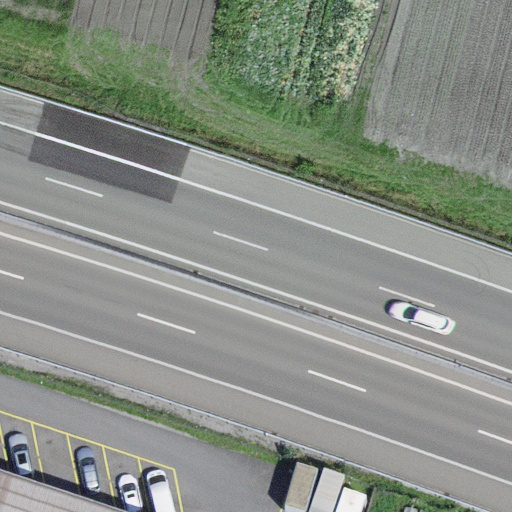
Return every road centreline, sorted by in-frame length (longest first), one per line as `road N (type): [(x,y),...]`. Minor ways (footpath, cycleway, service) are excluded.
road 1 (motorway): [(0,269),(511,438)]
road 2 (motorway): [(511,323),(0,155)]
